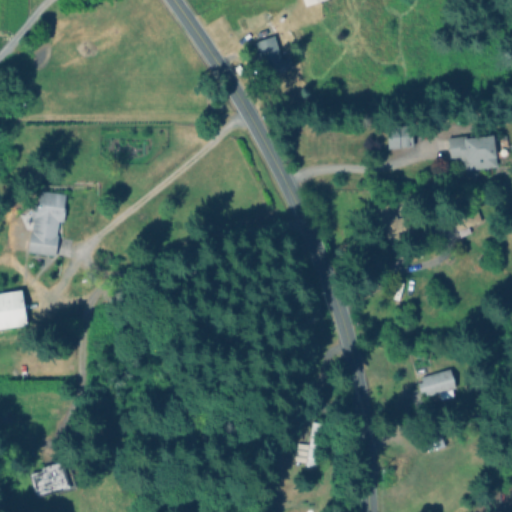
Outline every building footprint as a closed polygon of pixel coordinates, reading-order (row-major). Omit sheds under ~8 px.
[(252,41),(263,76),(290,68),(286,56),(279,58),(271,35),(252,41)] [(384,127),(385,148),(410,147),(409,126),(384,127)] [(491,133),(437,139),(439,158),(460,156),(461,170),(494,166),(491,133)] [(53,255),(57,221),(60,221),(63,193),(34,189),(27,252),(53,255)] [(397,239),(394,231),(400,229),(389,201),(372,208),(386,243),(397,239)] [(468,233),(466,225),(479,221),(474,206),(450,214),(457,236),(468,233)] [(0,291),(0,328),(24,326),(20,289),(0,291)] [(416,376),(421,397),(453,389),(448,368),(416,376)] [(302,464),(313,466),(321,423),(310,421),(302,464)] [(37,466),(38,470),(28,472),(32,494),(66,488),(61,461),(37,466)]
